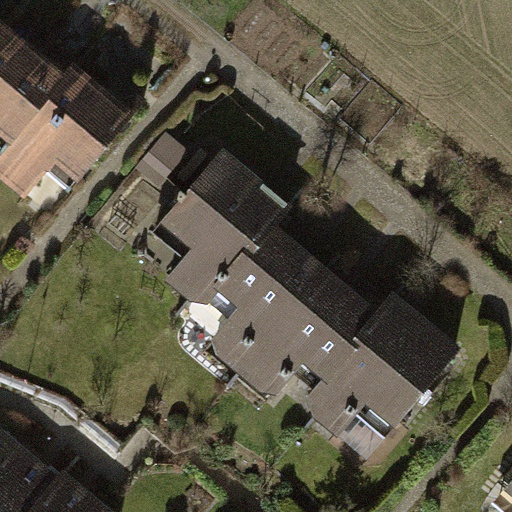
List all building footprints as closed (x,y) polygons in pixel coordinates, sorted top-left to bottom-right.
[(73,65),(16,17),(6,29),(0,35),(0,142),(4,146),(73,65)] [(137,104),(80,56),(73,65),(4,146),(0,150),(0,184),(19,201),(48,167),(69,184),(137,104)] [(210,299),(276,220),(288,205),(217,146),(154,222),(185,247),(160,277),(201,311),(210,299)] [(230,374),(325,260),(276,220),(210,299),(226,312),(197,347),(230,374)] [(384,309),(325,260),(230,374),(267,405),(295,371),(317,389),(384,309)] [(452,343),(395,295),(384,309),(317,389),(299,411),(335,441),(363,407),(385,425),(452,343)] [(0,511),(26,511),(52,482),(0,438),(0,511)] [(108,511),(61,472),(52,482),(26,511),(108,511)] [(511,511),(511,478),(502,490),(511,498),(511,511)]
